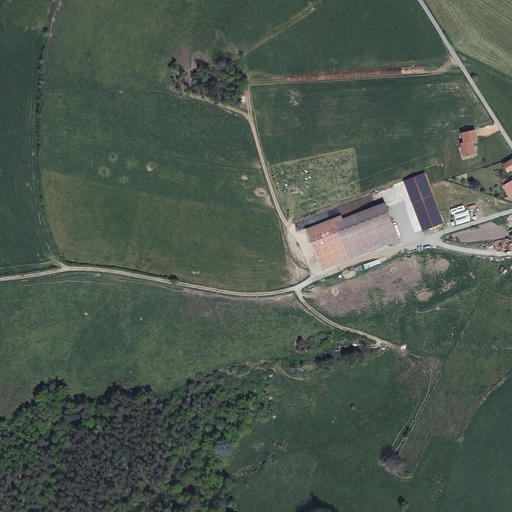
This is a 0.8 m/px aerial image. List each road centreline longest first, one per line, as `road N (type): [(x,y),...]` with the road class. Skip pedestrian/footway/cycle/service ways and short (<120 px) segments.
road 1 (track): [(511,212),(428,243),(229,294),(67,274),(0,280)]
road 2 (unclassified): [(420,0),(511,145)]
